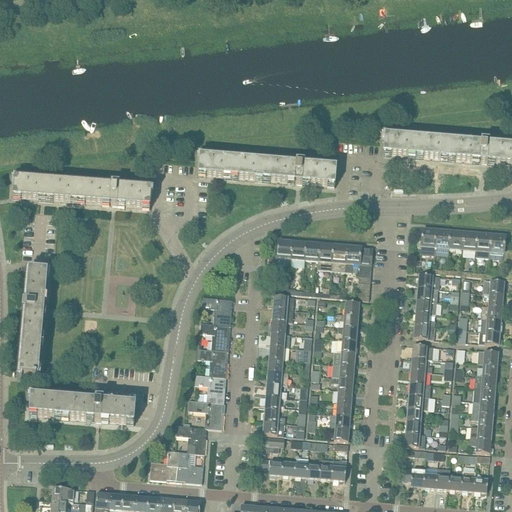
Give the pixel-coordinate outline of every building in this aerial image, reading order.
[(484,165),(511,167),(511,148),(488,146),(489,144),(481,143),(480,146),(384,138),(382,157),(484,165)] [(300,186),(335,189),(336,170),(304,167),(304,164),(296,163),(296,166),(199,158),(198,177),(300,186)] [(131,209),(150,210),(151,197),(152,197),(153,193),(151,193),(151,191),(119,189),(119,186),(111,185),(111,188),(14,180),(13,200),(131,209)] [(417,237),(416,248),(421,248),(420,256),(434,257),(436,232),(422,231),(422,237),(417,237)] [(436,232),(434,257),(448,258),(448,251),(450,234),(436,232)] [(450,234),(448,251),(462,252),(463,235),(450,234)] [(463,235),(462,252),(476,253),(477,236),(463,235)] [(476,253),(475,259),(490,261),(490,255),(492,237),(477,236),(476,253)] [(490,255),(490,261),(503,262),(503,258),(503,256),(504,251),(505,238),(492,237),(490,255)] [(269,252),(268,266),(276,267),(277,260),(290,262),(292,244),(278,243),(277,253),(269,252)] [(290,262),(290,269),(304,270),(304,263),(306,245),(292,244),(290,262)] [(306,245),(304,263),(318,264),(319,246),(306,245)] [(318,264),(317,272),(331,273),(332,265),(333,247),(319,246),(318,264)] [(332,265),(331,273),(345,274),(345,266),(347,248),(333,247),(332,265)] [(345,266),(345,274),(351,275),(352,267),(359,267),(371,268),(372,251),(361,250),(347,248),(345,266)] [(38,379),(47,274),(28,273),(25,305),(23,305),(22,313),(25,313),(19,378),(32,379),(32,380),(36,381),(36,379),(38,379)] [(418,278),(417,290),(437,292),(438,279),(418,277),(418,278)] [(483,296),(489,296),(503,298),(504,285),(484,283),(483,296)] [(274,286),(274,295),(288,296),(288,291),(288,287),(274,286)] [(417,290),(416,303),(436,305),(437,292),(417,290)] [(461,301),(460,307),(464,308),(464,306),(468,307),(469,295),(461,294),(461,301)] [(487,309),(502,310),(503,298),(489,296),(487,309)] [(274,299),(273,311),(293,313),(294,300),(273,298),(273,299),(274,299)] [(214,312),(213,327),(230,329),(232,303),(202,300),(202,310),(214,312)] [(435,317),(436,305),(416,303),(415,316),(435,317)] [(359,306),(345,304),(344,317),(358,318),(359,306)] [(481,321),(500,323),(502,310),(487,309),(482,308),(481,321)] [(292,326),(293,313),(273,311),(272,324),(286,325),(292,326)] [(415,316),(414,328),(434,330),(435,324),(429,324),(429,317),(435,318),(435,317),(415,316)] [(358,318),(344,317),(337,317),(336,323),(343,323),(343,330),(357,331),(358,318)] [(459,319),(458,332),(462,333),(462,331),(466,332),(467,320),(459,319)] [(485,334),(499,335),(500,323),(481,321),(480,334),(485,334)] [(285,338),(286,325),(272,324),(271,337),(285,338)] [(230,329),(213,327),(200,326),(199,336),(212,338),(211,353),(228,354),(230,329)] [(434,330),(414,328),(413,340),(413,341),(433,343),(434,330)] [(338,329),(337,335),(342,335),(342,342),(356,344),(357,331),(343,330),(338,329)] [(457,345),(465,345),(466,332),(462,331),(462,333),(458,332),(457,345)] [(500,341),(499,341),(499,335),(485,334),(480,334),(479,346),(498,348),(498,347),(500,347),(501,346),(501,342),(500,341)] [(271,337),(270,349),(284,350),(288,351),(289,338),(285,338),(271,337)] [(304,346),(303,351),(307,352),(307,353),(311,353),(311,347),(312,340),(304,339),(304,346)] [(314,347),(314,353),(317,354),(317,353),(321,353),(322,341),(319,341),(315,340),(314,347)] [(356,344),(342,342),(337,342),(336,355),(341,355),(355,356),(356,344)] [(413,349),(412,361),(426,362),(438,363),(439,350),(433,350),(412,348),(412,349),(413,349)] [(270,349),(269,362),(283,363),(284,350),(270,349)] [(311,353),(307,353),(307,352),(303,351),(303,352),(296,351),(295,364),(302,364),(310,365),(311,353)] [(210,363),(208,379),(226,380),(228,354),(211,353),(198,352),(197,362),(210,363)] [(463,365),(464,353),(457,352),(456,365),(463,365)] [(478,354),(477,366),(482,367),(497,368),(498,356),(498,355),(484,354),(478,354)] [(340,368),(354,369),(355,356),(341,355),(340,368)] [(426,362),(412,361),(411,373),(425,375),(431,375),(432,370),(425,369),(426,362)] [(282,375),(283,363),(269,362),(268,374),(282,375)] [(302,364),(301,377),(305,377),(305,378),(309,378),(310,365),(302,364)] [(338,380),(353,381),(354,369),(340,368),(332,367),(331,380),(338,380)] [(496,381),(497,368),(482,367),(481,379),(496,381)] [(411,373),(409,386),(424,387),(425,375),(411,373)] [(267,387),(281,388),(287,388),(288,376),(282,375),(268,374),(267,387)] [(208,389),(206,405),(224,406),(226,380),(208,379),(196,378),(195,388),(208,389)] [(337,393),(352,394),(353,381),(338,380),(331,380),(331,379),(330,385),(338,386),(337,393)] [(496,381),(481,379),(474,379),(473,391),(474,391),(495,393),(496,381)] [(424,387),(409,386),(408,399),(422,400),(429,400),(430,400),(431,388),(424,387)] [(267,387),(266,399),(280,400),(286,401),(287,395),(280,394),(281,388),(267,387)] [(300,390),(299,402),(303,402),(303,403),(306,403),(308,390),(300,390)] [(474,391),(473,404),(494,406),(495,393),(474,391)] [(336,405),(351,406),(352,394),(337,393),(336,405)] [(29,418),(134,427),(135,408),(103,405),(103,402),(95,401),(95,404),(30,399),(29,418)] [(279,413),(280,400),(266,399),(264,412),(279,413)] [(422,400),(408,399),(407,411),(422,412),(428,413),(429,400),(422,400)] [(224,406),(206,405),(189,403),(188,414),(205,415),(204,431),(206,431),(221,433),(224,406)] [(494,406),(473,404),(472,417),(492,418),(494,406)] [(335,418),(350,419),(351,406),(336,405),(335,418)] [(407,411),(406,424),(421,425),(422,412),(407,411)] [(264,412),(263,424),(284,426),(285,420),(278,420),(279,413),(264,412)] [(459,416),(452,415),(450,428),(454,429),(454,427),(458,428),(459,416)] [(334,430),(349,432),(350,419),(335,418),(330,417),(329,430),(334,430)] [(492,418),(472,417),(471,422),(478,423),(477,430),(491,431),(492,418)] [(284,426),(263,424),(262,437),(283,439),(284,426)] [(421,425),(406,424),(405,436),(419,438),(421,425)] [(188,440),(187,455),(188,456),(204,457),(206,431),(204,431),(189,429),(189,426),(183,426),(183,429),(176,428),(175,439),(188,440)] [(471,429),(470,442),(490,444),(491,431),(477,430),(471,429)] [(349,432),(334,430),(333,443),(348,445),(348,444),(349,432)] [(404,449),(418,450),(424,451),(425,438),(419,438),(405,436),(404,449)] [(284,442),(262,440),(261,456),(267,456),(270,454),(278,455),(279,449),(283,450),(284,442)] [(490,450),(490,444),(470,442),(469,448),(476,448),(475,455),(490,456),(489,456),(489,455),(492,455),(492,450),(490,450)] [(296,447),(295,451),(309,452),(309,444),(302,444),(297,443),(297,447),(296,447)] [(322,449),(322,445),(309,444),(309,452),(316,452),(321,453),(321,449),(322,449)] [(178,454),(168,454),(167,466),(151,465),(149,482),(175,484),(178,454)] [(187,455),(178,454),(175,484),(202,487),(203,469),(187,468),(188,456),(187,455)] [(439,459),(439,455),(426,454),(426,460),(425,462),(432,462),(437,463),(438,459),(439,459)] [(276,480),(276,478),(281,479),(282,464),(270,463),(270,462),(260,462),(259,471),(269,472),(268,478),(269,478),(270,478),(270,479),(271,480),(275,481),(276,480)] [(319,482),(332,483),(333,469),(333,463),(321,462),(320,468),(319,482)] [(339,469),(333,469),(332,483),(344,484),(346,463),(340,462),(339,469)] [(281,479),(294,480),(295,465),(282,464),(281,479)] [(294,480),(306,481),(308,467),(295,465),(294,480)] [(308,467),(306,481),(319,482),(320,468),(308,467)] [(424,476),(423,491),(436,492),(437,478),(437,471),(425,470),(424,473),(424,476)] [(437,478),(436,492),(448,493),(449,479),(450,472),(437,471),(437,478)] [(402,472),(401,483),(411,484),(410,490),(411,490),(423,491),(424,476),(424,473),(411,472),(402,472)] [(448,493),(461,494),(462,473),(456,473),(456,479),(449,479),(448,493)] [(461,494),(473,495),(474,481),(475,474),(462,473),(461,494)] [(474,481),(473,495),(486,496),(487,482),(474,481)] [(74,492),(53,490),(52,503),(67,504),(73,505),(74,492)] [(86,502),(85,506),(93,507),(94,494),(87,493),(86,502)] [(108,511),(110,497),(97,496),(95,511),(108,511)] [(121,511),(123,498),(110,497),(108,511),(121,511)] [(134,511),(135,499),(123,498),(121,511),(134,511)] [(134,511),(147,511),(148,500),(135,499),(134,511)] [(148,500),(147,511),(160,511),(161,501),(148,500)] [(173,511),(174,502),(161,501),(160,511),(173,511)] [(186,511),(187,503),(174,502),(173,511),(186,511)] [(52,503),(50,511),(66,511),(67,504),(52,503)] [(199,511),(200,504),(187,503),(186,511),(199,511)]
